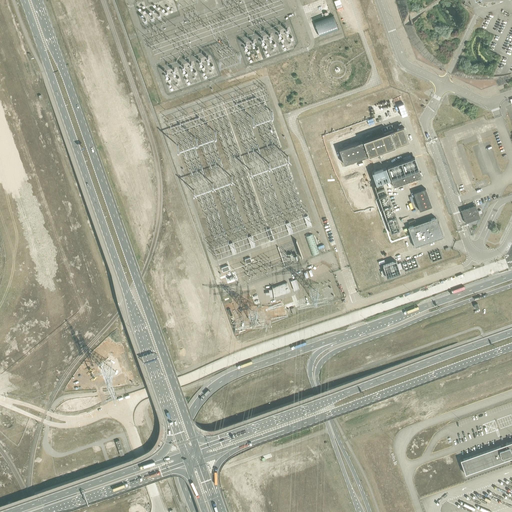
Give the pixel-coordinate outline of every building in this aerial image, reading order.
[(334,15),(315,21),(319,36),(338,30),(334,15)] [(220,136),(233,131),(229,121),(217,126),(220,136)] [(362,142),(339,150),(344,164),(367,156),(368,156),(395,147),(409,142),(408,140),(408,139),(407,138),(405,131),(404,128),(404,127),(397,130),(390,132),(363,141),(362,142)] [(386,168),(372,173),(376,185),(390,181),(386,168)] [(392,180),(391,180),(394,187),(421,177),(420,174),(419,170),(405,175),(392,180)] [(384,210),(391,207),(385,189),(381,190),(380,189),(377,190),(378,194),(384,210)] [(420,212),(432,208),(426,190),(414,194),(420,212)] [(475,215),(478,214),(476,208),(473,209),(472,209),(472,208),(463,211),(467,220),(475,217),(475,215)] [(443,237),(436,217),(408,227),(415,247),(443,237)] [(312,234),(305,237),(312,256),(319,253),(312,234)] [(396,261),(383,266),(387,278),(400,273),(396,261)] [(296,279),(291,281),(294,291),(299,289),(296,279)] [(290,292),(287,282),(272,288),(272,286),(272,289),(269,290),(269,294),(270,294),(270,297),(274,296),(274,299),(274,298),(290,292)] [(269,306),(272,318),(285,314),(282,303),(269,306)] [(241,320),(233,323),(237,333),(245,330),(241,320)] [(465,474),(510,458),(511,458),(511,460),(511,441),(460,460),(465,474)]
